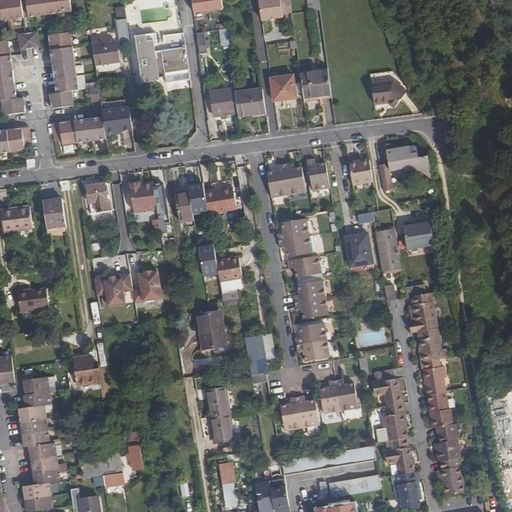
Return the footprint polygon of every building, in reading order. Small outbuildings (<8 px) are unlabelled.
[(9,0),(13,18),(27,17),(24,0),(9,0)] [(29,0),(32,15),(46,13),(44,0),(29,0)] [(44,0),(46,13),(60,11),(58,0),(44,0)] [(73,0),(58,0),(60,11),(75,9),(73,0)] [(230,10),(228,0),(193,0),(195,15),(230,10)] [(260,0),(264,18),(285,15),(284,12),(293,10),(291,0),(260,0)] [(313,0),(315,11),(322,10),(320,0),(313,0)] [(119,19),(128,18),(126,5),(117,7),(119,19)] [(122,44),(131,43),(128,18),(119,19),(118,19),(122,44)] [(21,33),(24,48),(43,46),(41,30),(21,33)] [(74,32),(52,34),(54,49),(58,48),(76,46),(74,32)] [(98,43),(96,44),(99,64),(120,61),(117,41),(114,41),(113,33),(97,35),(98,43)] [(205,33),(198,34),(201,55),(208,54),(205,33)] [(170,83),(193,79),(194,79),(189,51),(158,55),(157,48),(156,37),(138,39),(146,86),(162,84),(162,74),(168,74),(169,83),(170,83)] [(0,41),(0,55),(11,55),(14,54),(12,40),(0,41)] [(188,43),(157,48),(158,55),(189,51),(188,43)] [(58,48),(59,63),(78,61),(76,46),(58,48)] [(58,48),(54,49),(60,92),(61,92),(63,92),(61,77),(59,63),(58,48)] [(20,97),(14,54),(11,55),(13,70),(15,83),(17,98),(20,97)] [(0,71),(13,70),(11,55),(0,55),(0,71)] [(78,61),(59,63),(61,77),(79,75),(78,61)] [(335,97),(334,82),(331,66),(303,70),(304,73),(307,95),(308,101),(335,97)] [(0,85),(15,83),(13,70),(0,71),(0,85)] [(395,72),(374,74),(375,85),(397,83),(395,72)] [(300,96),(307,95),(304,73),(297,74),(300,96)] [(297,74),(273,78),(277,100),(300,96),(297,74)] [(61,77),(63,92),(75,90),(81,89),(79,75),(61,77)] [(194,86),(193,79),(170,83),(171,90),(194,86)] [(0,100),(5,99),(17,98),(15,83),(0,85),(0,100)] [(397,83),(375,85),(378,104),(392,103),(398,109),(410,95),(409,91),(397,83)] [(95,101),(104,99),(102,86),(94,87),(95,101)] [(265,88),(253,90),(257,115),(269,113),(265,88)] [(230,114),(241,113),(237,92),(237,89),(213,93),(217,117),(224,115),(230,114)] [(77,105),(75,90),(63,92),(61,92),(63,107),(77,105)] [(241,117),(257,115),(253,90),(237,92),(241,113),(241,117)] [(55,108),(63,107),(61,92),(60,92),(54,93),(55,108)] [(20,97),(17,98),(5,99),(7,114),(29,111),(27,97),(20,97)] [(128,100),(105,104),(106,111),(129,108),(128,100)] [(129,108),(106,111),(106,115),(107,119),(109,136),(118,134),(120,132),(125,131),(136,130),(132,107),(129,108)] [(78,119),(65,121),(68,143),(81,142),(78,123),(78,119)] [(92,121),(95,140),(110,138),(109,136),(107,119),(92,121)] [(66,144),(68,143),(65,121),(56,122),(58,140),(66,139),(66,144)] [(78,123),(81,142),(95,140),(92,121),(78,123)] [(11,129),(11,132),(14,151),(28,149),(27,144),(35,143),(32,125),(11,129)] [(0,133),(0,153),(14,151),(11,132),(0,133)] [(388,152),(391,171),(405,169),(411,174),(421,172),(433,181),(429,158),(421,160),(418,150),(418,149),(417,148),(416,148),(404,150),(403,150),(388,152)] [(381,153),(383,159),(385,172),(391,171),(388,152),(381,153)] [(315,192),(332,189),(327,163),(318,165),(317,160),(310,161),(315,192)] [(354,185),(374,182),(371,162),(350,166),(354,185)] [(293,163),(286,165),(291,196),(308,193),(304,166),(294,168),(293,163)] [(274,199),(291,196),(286,165),(279,166),(279,171),(269,173),(274,199)] [(89,185),(93,215),(113,212),(110,195),(108,196),(106,182),(89,185)] [(156,185),(155,183),(147,184),(143,184),(142,182),(132,184),(137,214),(159,210),(156,185)] [(156,185),(159,210),(160,216),(165,215),(171,214),(166,183),(156,185)] [(234,187),(206,192),(210,213),(238,208),(234,187)] [(190,188),(177,190),(182,222),(196,220),(190,188)] [(49,227),(68,224),(64,197),(45,199),(49,227)] [(14,208),(4,209),(7,231),(35,227),(32,205),(20,207),(20,209),(14,210),(14,208)] [(375,220),(374,213),(359,216),(360,222),(375,220)] [(280,235),(282,242),(311,237),(309,220),(284,224),(285,234),(280,235)] [(431,224),(405,228),(408,251),(435,247),(431,224)] [(374,261),(369,230),(348,234),(353,264),(374,261)] [(396,230),(377,233),(379,243),(382,260),(384,273),(403,270),(396,230)] [(314,254),(311,237),(282,242),(282,250),(288,249),(290,258),(314,254)] [(202,245),(207,275),(215,275),(214,271),(218,270),(216,260),(212,261),(209,244),(202,245)] [(321,256),(290,262),(291,269),(297,268),(298,278),(324,274),(321,256)] [(218,261),(222,283),(244,279),(240,257),(218,261)] [(142,285),(133,286),(134,289),(136,301),(163,296),(158,269),(152,270),(151,271),(147,272),(145,271),(139,272),(142,285)] [(133,286),(130,271),(118,273),(119,277),(117,278),(111,279),(109,279),(108,274),(96,277),(98,294),(108,293),(109,304),(127,302),(125,290),(134,289),(133,286)] [(296,296),(297,303),(328,298),(326,281),(300,285),(301,295),(296,296)] [(395,286),(386,288),(389,302),(397,300),(395,286)] [(21,289),(24,309),(52,306),(50,287),(32,289),(32,288),(21,289)] [(239,293),(224,295),(224,296),(225,301),(225,302),(239,300),(240,300),(239,293)] [(440,329),(433,294),(413,298),(414,307),(411,307),(413,317),(416,317),(417,324),(414,324),(416,333),(418,333),(440,329)] [(331,315),(328,298),(297,303),(299,311),(304,310),(305,319),(331,315)] [(9,310),(2,312),(3,324),(10,323),(9,310)] [(222,311),(212,313),(217,347),(227,346),(222,311)] [(217,347),(212,313),(199,315),(204,349),(217,347)] [(298,338),(299,346),(329,341),(326,323),(301,327),(303,337),(298,338)] [(418,333),(424,363),(440,360),(449,359),(447,350),(443,351),(440,329),(418,333)] [(263,337),(245,339),(252,377),(269,374),(263,337)] [(332,358),(329,341),(299,346),(300,353),(306,352),(307,362),(332,358)] [(77,355),(81,382),(102,379),(101,367),(95,367),(94,361),(95,360),(94,353),(77,355)] [(14,354),(1,356),(5,381),(18,380),(14,354)] [(425,371),(430,396),(447,393),(445,380),(447,379),(445,368),(442,369),(440,360),(424,363),(423,363),(424,371),(425,371)] [(396,379),(394,370),(377,373),(379,382),(374,383),(376,395),(386,394),(388,407),(403,404),(398,379),(396,379)] [(52,376),(28,379),(29,393),(53,391),(53,386),(52,376)] [(344,379),(338,380),(343,410),(360,408),(355,382),(345,384),(344,379)] [(325,413),(343,410),(338,380),(331,381),(332,387),(321,389),(325,413)] [(226,386),(224,387),(233,440),(236,440),(226,386)] [(217,443),(233,440),(224,387),(208,389),(217,443)] [(54,403),(53,391),(29,393),(27,393),(28,406),(48,404),(54,403)] [(435,429),(439,428),(455,425),(453,410),(450,410),(447,393),(430,396),(435,429)] [(307,395),(300,396),(305,427),(322,424),(318,399),(308,401),(307,395)] [(288,430),(305,427),(300,396),(293,397),(294,403),(283,405),(288,430)] [(50,417),(48,404),(28,406),(22,407),(23,420),(50,417)] [(406,413),(404,404),(403,404),(388,407),(387,407),(389,416),(384,417),(386,428),(377,430),(379,444),(391,442),(408,439),(409,438),(404,413),(406,413)] [(51,429),(50,417),(23,420),(25,432),(51,429)] [(138,418),(130,419),(131,430),(133,431),(140,430),(138,418)] [(441,463),(442,462),(461,459),(462,459),(457,430),(456,425),(455,425),(439,428),(442,444),(438,444),(441,463)] [(52,439),(51,429),(25,432),(26,446),(32,445),(53,443),(52,439)] [(133,431),(135,444),(142,443),(140,430),(133,431)] [(65,454),(63,441),(63,438),(52,439),(53,443),(58,443),(60,455),(65,454)] [(409,447),(408,439),(391,442),(393,451),(386,452),(388,464),(397,463),(400,475),(415,473),(411,447),(409,447)] [(60,455),(58,443),(53,443),(32,445),(33,458),(60,455)] [(136,467),(145,466),(142,443),(135,444),(133,444),(134,452),(131,452),(131,455),(134,454),(136,467)] [(375,444),(283,461),(286,476),(377,459),(375,444)] [(116,454),(83,458),(84,465),(86,477),(96,475),(106,473),(122,471),(126,471),(123,453),(116,454)] [(240,461),(238,454),(228,456),(229,462),(240,461)] [(61,463),(60,455),(33,458),(35,471),(61,468),(61,463)] [(467,493),(461,459),(442,462),(444,471),(440,471),(441,480),(445,480),(446,486),(447,496),(467,493)] [(222,466),(224,484),(231,483),(233,483),(230,465),(222,466)] [(62,472),(61,468),(35,471),(36,482),(36,483),(52,481),(62,480),(62,472)] [(123,482),(122,471),(106,473),(108,484),(123,482)] [(511,471),(501,474),(506,499),(511,497),(511,471)] [(421,482),(420,472),(415,473),(400,475),(398,476),(399,485),(396,486),(398,497),(401,496),(404,496),(406,510),(421,507),(420,500),(417,483),(420,482),(421,482)] [(106,473),(96,475),(97,485),(108,484),(106,473)] [(333,497),(382,488),(381,478),(380,474),(331,483),(333,497)] [(53,494),(52,481),(36,483),(36,482),(26,483),(27,497),(53,494)] [(181,482),(183,496),(191,495),(189,481),(181,482)] [(284,511),(292,511),(287,482),(271,484),(273,496),(274,502),(276,511),(284,511)] [(235,505),(231,483),(224,484),(228,506),(235,505)] [(81,487),(73,488),(73,491),(76,511),(84,510),(84,511),(102,511),(100,496),(82,498),(81,487)] [(55,507),(53,494),(27,497),(29,510),(55,507)]
